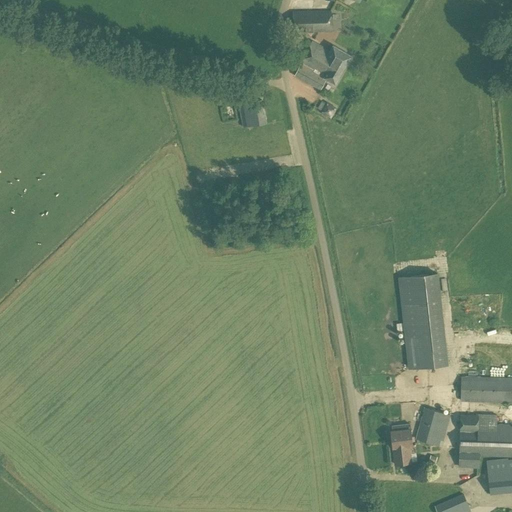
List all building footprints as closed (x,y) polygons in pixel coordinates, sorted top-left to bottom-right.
[(292,33),(332,32),(331,11),(293,11),(292,33)] [(330,51),(312,41),(301,63),(295,75),(320,89),(326,79),(335,84),(351,56),(333,45),(330,51)] [(243,127),(267,123),(263,99),(239,104),(243,127)] [(325,121),(334,119),(332,108),(323,109),(325,121)] [(408,369),(448,364),(438,272),(398,277),(408,369)] [(511,377),(461,376),(460,401),(511,402),(511,377)] [(442,446),(450,414),(425,407),(416,438),(442,446)] [(511,424),(497,424),(497,414),(479,414),(461,414),(459,451),(458,467),(479,468),(479,456),(511,456),(511,424)] [(410,429),(410,424),(392,426),(393,431),(391,431),(392,441),(404,439),(404,442),(409,441),(409,445),(412,445),(410,429)] [(412,446),(412,445),(409,445),(409,441),(404,442),(404,439),(392,441),(393,448),(396,464),(411,462),(409,446),(412,446)] [(511,492),(511,458),(510,459),(507,458),(486,460),(490,494),(511,492)] [(437,511),(467,511),(471,511),(463,493),(434,506),(437,511)]
